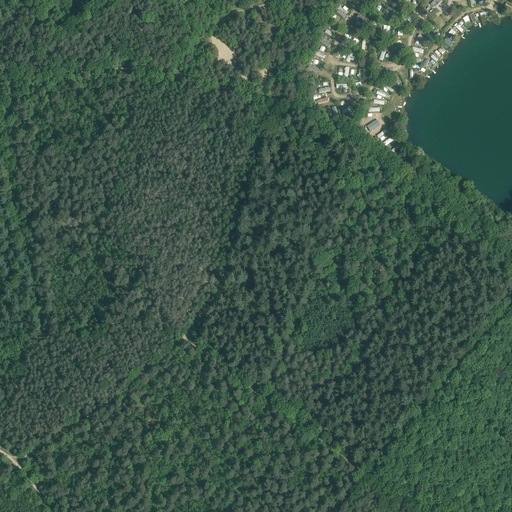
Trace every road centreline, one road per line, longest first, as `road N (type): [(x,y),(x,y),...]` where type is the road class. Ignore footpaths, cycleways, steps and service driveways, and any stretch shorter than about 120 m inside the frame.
road 1 (track): [(181,334),(423,511)]
road 2 (track): [(283,99),(324,118),(511,261)]
road 3 (track): [(152,313),(94,239),(123,150),(130,65)]
road 4 (track): [(261,394),(372,155)]
road 5 (track): [(278,98),(215,291),(181,334)]
road 6 (track): [(181,334),(123,389),(13,461)]
road 7 (track): [(361,116),(369,91),(403,60),(418,23),(457,0)]
road 8 (track): [(0,320),(41,334),(152,313)]
road 9 (track): [(135,66),(278,98)]
road 10 (track): [(376,0),(350,16),(331,61),(398,65)]
road 11 (track): [(0,85),(135,66)]
